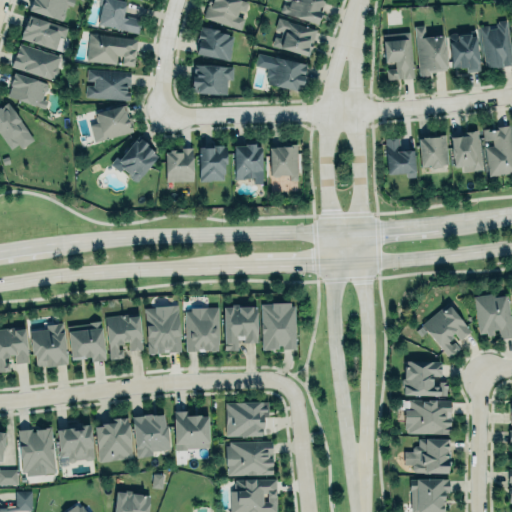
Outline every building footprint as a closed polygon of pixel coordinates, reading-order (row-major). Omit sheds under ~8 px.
[(73,0),(30,0),(27,9),(61,19),(61,18),(63,17),(64,13),(64,12),(66,3),(72,5),(73,0)] [(97,0),(97,2),(101,3),(97,22),(137,32),(140,19),(122,14),(125,0),(97,0)] [(206,0),(243,0),(247,1),(244,10),(238,8),(236,15),(243,17),(240,29),(201,17),(206,0)] [(282,0),(323,0),(315,23),(279,10),(282,0)] [(28,14),(47,20),(67,27),(64,35),(59,34),(55,48),(19,37),(22,29),(24,23),(25,20),(26,20),(28,14)] [(315,28),(277,16),(274,28),(281,30),(279,37),(273,35),(271,44),(307,55),(315,28)] [(477,25),(488,24),(488,28),(496,27),(495,23),(497,22),(497,20),(505,19),(511,64),(509,65),(508,63),(503,64),(503,65),(486,68),(486,65),(483,66),(477,25)] [(413,25),(418,75),(420,74),(420,75),(426,75),(426,74),(428,74),(428,71),(445,69),(444,59),(445,59),(443,44),(442,34),(424,36),(423,24),(413,25)] [(228,59),(233,33),(199,27),(195,54),(228,59)] [(478,70),(475,31),(447,34),(450,67),(465,66),(465,72),(478,70)] [(85,60),(115,64),(116,56),(121,57),(120,64),(133,66),(136,38),(88,33),(85,60)] [(381,37),(406,34),(408,36),(411,76),(385,78),(384,66),(393,65),(392,58),(383,58),(381,37)] [(10,65),(52,80),(60,57),(18,42),(10,65)] [(267,54),(305,63),(302,74),(303,74),(301,83),(298,83),(297,89),(266,83),(269,67),(264,66),(266,60),(267,54)] [(193,63),(232,65),(230,78),(226,78),(225,93),(192,91),(192,84),(190,84),(190,75),(195,75),(195,72),(193,72),(193,63)] [(130,71),(87,67),(86,79),(92,80),(92,84),(86,84),(84,96),(128,99),(129,90),(125,90),(125,84),(128,85),(130,71)] [(13,71),(45,82),(40,98),(45,100),(43,106),(7,94),(10,84),(9,83),(13,71)] [(0,133),(10,148),(18,142),(15,138),(27,130),(7,101),(0,106),(0,133)] [(88,123),(93,141),(131,130),(130,124),(132,123),(130,115),(126,116),(122,103),(95,111),(97,121),(88,123)] [(511,172),(511,144),(510,125),(481,129),(482,141),(490,140),(491,145),(483,146),(486,176),(511,172)] [(448,133),(450,153),(452,154),(452,167),(459,165),(460,170),(479,169),(476,127),(469,127),(465,127),(465,130),(455,131),(448,133)] [(419,167),(447,166),(445,135),(417,137),(419,167)] [(111,165),(118,171),(120,169),(135,181),(157,154),(135,136),(111,165)] [(398,137),(384,138),(385,173),(406,173),(406,177),(414,177),(413,149),(399,149),(398,137)] [(243,144),(233,144),(234,179),(244,178),(245,176),(252,176),(253,183),(261,182),(260,145),(254,145),(254,142),(244,142),(243,144)] [(196,146),(198,181),(210,180),(210,179),(222,178),(222,173),(223,173),(223,162),(225,162),(225,144),(221,144),(221,143),(212,144),(212,145),(201,146),(201,145),(196,146)] [(268,146),(269,174),(287,174),(288,179),(296,179),(296,143),(289,143),(289,144),(274,145),(273,146),(268,146)] [(163,151),(164,180),(191,179),(191,146),(181,146),(181,151),(175,151),(175,148),(168,148),(168,151),(163,151)] [(511,336),(498,338),(497,328),(492,329),(492,333),(486,335),(485,332),(478,333),(472,295),(493,292),(493,296),(506,294),(511,336)] [(259,303),(260,349),(270,348),(276,348),(276,345),(280,344),(280,348),(287,348),(294,348),(293,305),(289,305),(289,301),(270,301),(259,303)] [(446,302),(420,324),(448,356),(458,348),(453,341),(450,344),(446,340),(450,336),(449,334),(453,331),(459,339),(469,330),(446,302)] [(221,306),(222,349),(236,349),(236,338),(242,337),(242,341),(255,341),(254,305),(240,305),(237,303),(229,303),(228,305),(221,306)] [(143,306),(176,304),(179,350),(146,352),(143,306)] [(216,307),(183,308),(184,351),(217,350),(216,307)] [(103,316),(108,359),(121,357),(119,343),(126,342),(127,350),(141,348),(137,312),(103,316)] [(104,359),(99,321),(65,325),(70,359),(90,357),(90,361),(104,359)] [(29,330),(32,367),(65,364),(61,322),(44,324),(44,328),(29,330)] [(0,327),(0,370),(9,370),(7,361),(3,362),(2,357),(7,356),(8,354),(13,353),(14,363),(20,361),(27,361),(23,324),(0,327)] [(445,395),(446,379),(439,379),(440,361),(404,360),(403,394),(445,395)] [(403,432),(449,433),(450,400),(403,399),(403,432)] [(224,435),(259,435),(259,434),(262,434),(262,426),(261,426),(261,415),(267,415),(266,400),(257,400),(241,400),(240,401),(223,401),(224,435)] [(172,409),(174,449),(186,449),(187,447),(207,447),(206,418),(206,417),(206,415),(199,415),(199,413),(187,413),(187,409),(172,409)] [(130,415),(162,412),(168,451),(136,456),(130,415)] [(94,424),(127,416),(133,458),(98,461),(94,424)] [(56,426),(59,466),(93,459),(88,422),(56,426)] [(14,428),(20,477),(55,472),(52,425),(14,428)] [(0,483),(16,484),(16,469),(1,468),(2,431),(0,431),(0,483)] [(403,451),(403,464),(411,464),(411,472),(448,472),(449,438),(415,437),(414,451),(403,451)] [(225,475),(272,474),(271,440),(224,441),(225,475)] [(234,478),(234,481),(233,482),(233,490),(228,490),(228,511),(255,511),(274,511),(274,504),(275,504),(275,502),(275,495),(275,493),(274,493),(274,492),(275,492),(275,477),(234,478)] [(414,478),(415,484),(408,484),(409,501),(401,501),(401,511),(410,511),(443,511),(443,501),(440,501),(440,498),(443,498),(442,491),(448,491),(448,478),(441,478),(441,477),(414,478)] [(0,511),(0,503),(3,506),(14,505),(14,489),(30,490),(30,509),(16,509),(6,510),(6,511),(0,511)] [(122,491),(115,490),(111,511),(146,511),(148,494),(131,492),(132,490),(125,489),(124,491),(122,491)] [(61,511),(86,511),(81,504),(77,506),(75,503),(61,511)]
